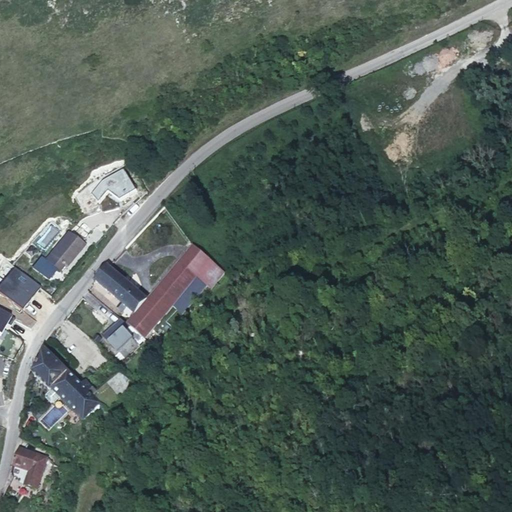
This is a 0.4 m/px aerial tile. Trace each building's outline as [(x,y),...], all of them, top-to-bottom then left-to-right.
[(48,253),(63,266),(80,246),(65,233),(48,253)] [(226,276),(195,247),(149,296),(148,297),(171,317),(210,284),(215,288),(226,276)] [(149,296),(110,262),(98,278),(120,297),(114,304),(121,310),(126,303),(135,312),(129,317),(134,321),(150,335),(171,317),(148,297),(149,296)] [(0,309),(0,332),(10,316),(0,309)] [(134,321),(129,317),(124,322),(127,326),(134,321)] [(124,357),(129,354),(150,335),(134,321),(127,326),(124,322),(120,322),(113,329),(113,333),(116,337),(114,338),(121,346),(117,349),(124,357)] [(35,365),(32,372),(52,392),(55,388),(62,395),(78,378),(46,348),(35,365)] [(78,378),(62,395),(62,396),(87,419),(103,402),(90,392),(97,386),(87,376),(82,382),(78,378)] [(62,395),(55,388),(52,392),(50,394),(50,397),(54,401),(57,401),(62,396),(62,395)] [(46,456),(19,446),(13,462),(13,463),(29,468),(25,482),(36,486),(41,472),(46,456)]
